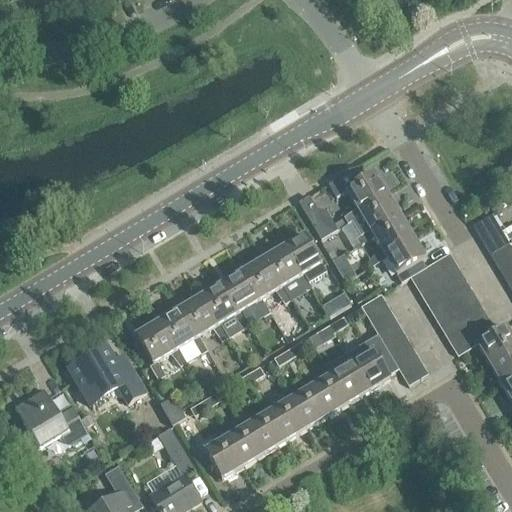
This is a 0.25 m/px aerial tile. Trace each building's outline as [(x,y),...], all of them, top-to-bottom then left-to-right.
[(388,199),(375,177),(364,183),(357,171),(329,188),(336,202),(347,195),(357,212),(359,216),(388,199)] [(400,220),(388,199),(359,216),(357,212),(344,221),(348,228),(352,225),(360,239),(369,233),(372,237),(400,220)] [(298,206),(321,244),(337,234),(326,214),(316,212),(309,200),(298,206)] [(502,209),(500,205),(491,210),(496,218),(501,216),(502,209)] [(490,258),(508,247),(491,218),(473,229),(490,258)] [(369,233),(360,239),(356,242),(360,249),(374,240),(382,254),(384,258),(413,241),(400,220),(372,237),(369,233)] [(327,275),(305,239),(283,251),(300,280),(296,282),(306,295),(312,292),(309,286),(327,275)] [(413,241),(384,258),(382,254),(369,263),(373,270),(386,261),(397,279),(426,262),(413,241)] [(502,278),(511,272),(511,253),(508,247),(490,258),(502,278)] [(283,251),(262,264),(279,292),(276,295),(285,308),(291,304),(283,290),(296,282),(300,280),(283,251)] [(450,257),(430,269),(436,280),(456,268),(450,257)] [(338,262),(333,265),(345,284),(355,278),(344,258),(338,262)] [(262,264),(241,277),(258,305),(255,307),(264,320),(270,317),(262,303),(276,295),(279,292),(262,264)] [(462,277),(456,268),(436,280),(442,289),(462,277)] [(410,281),(417,292),(436,280),(430,269),(410,281)] [(511,294),(511,272),(502,278),(511,294)] [(220,289),(237,318),(234,320),(243,333),(249,329),(241,315),(255,307),(258,305),(241,277),(220,289)] [(462,277),(442,289),(448,299),(468,287),(462,277)] [(442,289),(436,280),(417,292),(422,301),(442,289)] [(473,297),(468,287),(448,299),(454,309),(473,297)] [(220,289),(199,302),(216,330),(213,332),(222,345),(228,342),(220,328),(234,320),(237,318),(220,289)] [(422,301),(428,311),(448,299),(442,289),(422,301)] [(479,306),(473,297),(454,309),(459,318),(479,306)] [(387,309),(381,299),(361,310),(368,321),(387,309)] [(454,309),(448,299),(428,311),(434,320),(454,309)] [(213,332),(216,330),(199,302),(178,314),(195,343),(192,345),(201,358),(208,354),(199,340),(213,332)] [(479,306),(459,318),(465,328),(485,316),(479,306)] [(393,319),(387,309),(368,321),(373,331),(393,319)] [(459,318),(454,309),(434,320),(440,330),(459,318)] [(178,353),(192,345),(195,343),(178,314),(157,327),(174,355),(171,357),(180,370),(187,367),(178,353)] [(491,325),(485,316),(465,328),(471,337),(491,325)] [(440,330),(445,340),(465,328),(459,318),(440,330)] [(399,329),(393,319),(373,331),(378,339),(379,340),(399,329)] [(334,337),(348,328),(343,321),(329,329),(334,337)] [(491,325),(471,337),(477,348),(478,348),(497,336),(491,325)] [(174,355),(157,327),(136,340),(153,368),(150,370),(158,384),(166,379),(157,365),(171,357),(174,355)] [(471,337),(465,328),(445,340),(451,349),(471,337)] [(320,345),(334,337),(329,329),(316,337),(320,345)] [(404,338),(399,329),(379,340),(385,350),(404,338)] [(511,340),(506,331),(497,336),(478,348),(490,369),(511,356),(511,340)] [(471,337),(451,349),(458,360),(477,348),(471,337)] [(410,348),(404,338),(385,350),(390,360),(410,348)] [(388,379),(398,373),(396,369),(390,360),(385,350),(379,340),(378,339),(347,358),(369,395),(391,382),(388,379)] [(292,362),(306,354),(301,346),(287,354),(292,362)] [(416,357),(410,348),(390,360),(396,369),(416,357)] [(147,396),(133,374),(123,380),(105,350),(69,371),(90,407),(116,391),(127,408),(147,396)] [(278,370),(292,362),(287,354),(274,362),(278,370)] [(511,384),(511,356),(490,369),(503,390),(511,384)] [(422,367),(416,357),(396,369),(398,373),(402,379),(422,367)] [(347,358),(326,370),(331,379),(348,408),(369,395),(347,358)] [(428,378),(422,367),(402,379),(408,390),(428,378)] [(250,387),(264,379),(259,371),(245,379),(250,387)] [(236,395),(250,387),(245,379),(232,387),(236,395)] [(331,379),(310,392),(327,420),(348,408),(331,379)] [(511,384),(503,390),(511,405),(511,384)] [(310,392),(289,404),(306,433),(327,420),(310,392)] [(40,453),(62,440),(67,449),(87,437),(72,411),(59,419),(44,394),(15,411),(40,453)] [(208,412),(222,404),(217,396),(204,404),(208,412)] [(185,423),(180,414),(173,402),(160,410),(173,430),(185,423)] [(194,420),(208,412),(204,404),(190,412),(194,420)] [(289,404),(268,417),(285,445),(306,433),(289,404)] [(268,417),(247,429),(264,458),(285,445),(268,417)] [(247,429),(226,442),(243,470),(264,458),(247,429)] [(185,479),(194,473),(170,432),(158,440),(182,480),(185,479)] [(243,470),(226,442),(205,455),(222,483),(243,470)] [(127,511),(139,505),(118,470),(105,478),(118,499),(96,511),(127,511)] [(157,511),(186,511),(190,510),(191,511),(201,505),(185,479),(182,480),(150,500),(157,511)]
